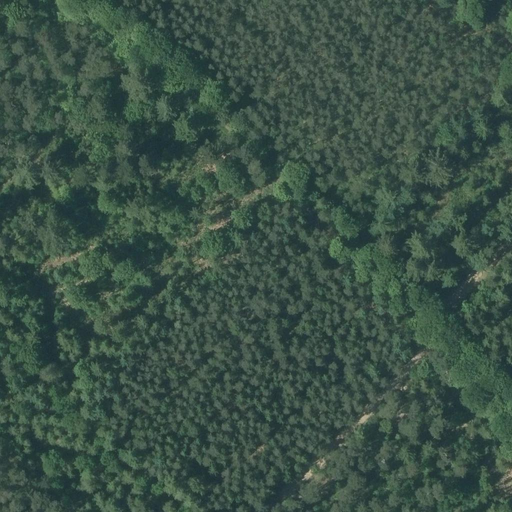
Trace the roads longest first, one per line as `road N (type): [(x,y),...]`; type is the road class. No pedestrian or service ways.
road 1 (track): [(81,0),(162,53),(437,328)]
road 2 (track): [(437,328),(350,442),(281,511)]
